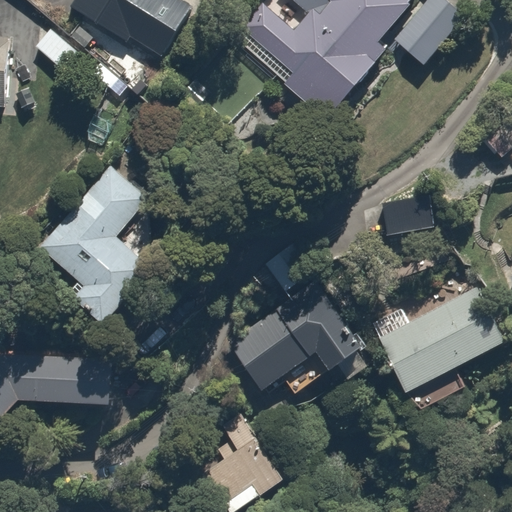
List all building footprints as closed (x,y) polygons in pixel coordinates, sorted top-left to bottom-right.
[(201,0),(76,0),(70,10),(129,46),(134,38),(166,58),(202,0),(201,0)] [(269,4),(244,36),(278,62),(268,76),(287,91),(336,128),(435,0),(293,0),(312,14),(301,28),(269,4)] [(52,25),(34,45),(70,75),(87,55),(52,25)] [(0,116),(12,117),(17,42),(0,40),(0,116)] [(126,239),(160,194),(110,156),(38,251),(79,283),(70,295),(110,326),(158,263),(126,239)] [(385,195),(391,238),(449,231),(443,187),(385,195)] [(379,358),(301,241),(265,265),(295,311),(233,352),(262,396),(316,360),(334,387),(379,358)] [(365,319),(422,414),(464,389),(456,377),(511,343),(511,341),(477,283),(410,323),(396,300),(365,319)] [(120,412),(124,362),(21,353),(0,366),(0,428),(31,408),(120,412)] [(253,511),(292,479),(239,417),(225,429),(241,448),(183,497),(196,511),(253,511)]
